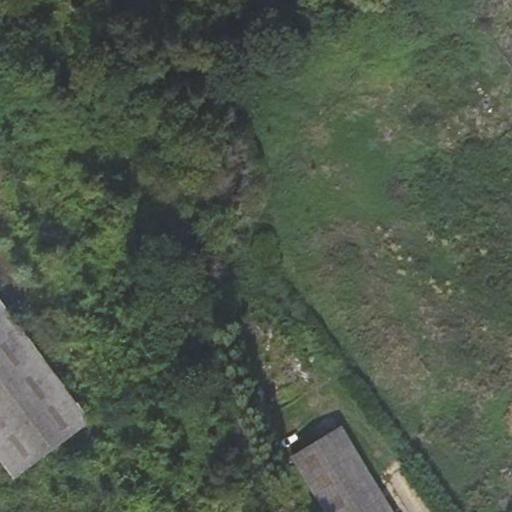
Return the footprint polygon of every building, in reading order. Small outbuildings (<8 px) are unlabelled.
[(68,0),(69,1),(72,10),(81,12),(88,9),(92,1),(91,0),(68,0)] [(241,60),(193,76),(199,95),(247,79),(241,60)] [(0,300),(0,461),(14,479),(91,421),(0,300)] [(292,457),(325,511),(346,511),(380,491),(341,427),(292,457)] [(392,511),(380,491),(346,511),(392,511)]
